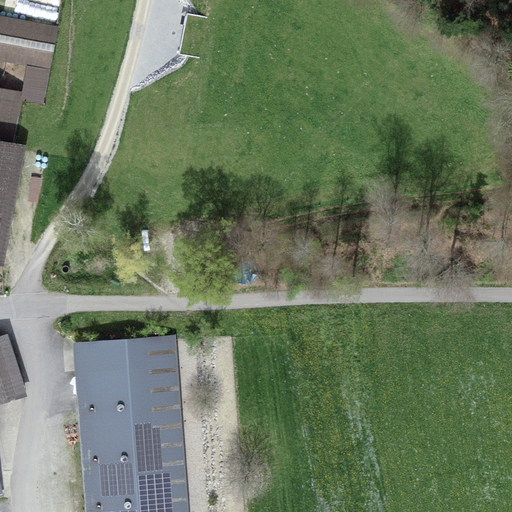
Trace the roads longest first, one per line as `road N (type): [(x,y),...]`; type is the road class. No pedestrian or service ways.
road 1 (track): [(511,306),(29,307)]
road 2 (unclassified): [(146,0),(113,119),(39,261),(29,307)]
road 3 (unclassified): [(29,307),(35,380),(26,511)]
